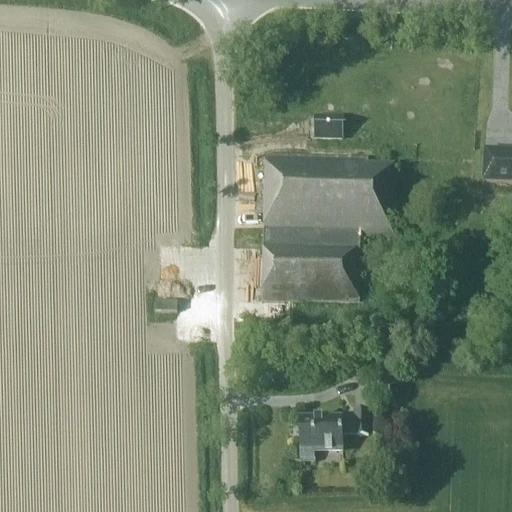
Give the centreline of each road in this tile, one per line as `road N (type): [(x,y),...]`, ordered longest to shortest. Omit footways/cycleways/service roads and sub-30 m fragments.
road 1 (unclassified): [(233,511),(224,0)]
road 2 (unclassified): [(332,0),(511,8)]
